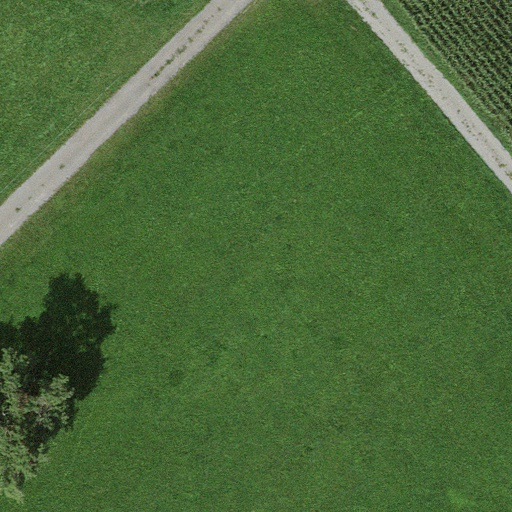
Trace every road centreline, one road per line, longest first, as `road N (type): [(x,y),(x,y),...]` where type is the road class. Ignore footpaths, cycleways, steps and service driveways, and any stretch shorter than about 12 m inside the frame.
road 1 (track): [(243,0),(0,234)]
road 2 (track): [(511,164),(373,0)]
